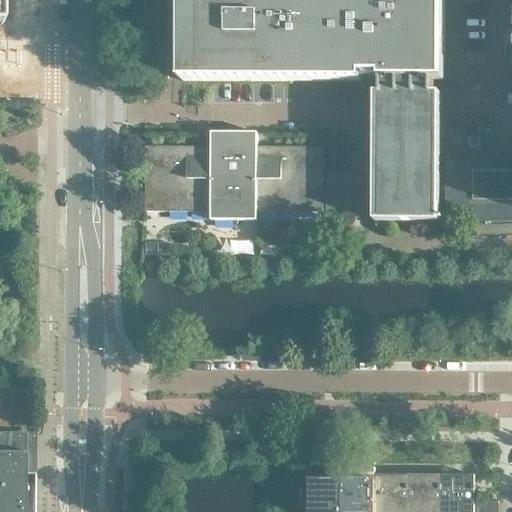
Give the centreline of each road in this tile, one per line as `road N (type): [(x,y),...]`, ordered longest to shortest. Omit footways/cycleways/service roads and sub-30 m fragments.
road 1 (unclassified): [(83,381),(511,381)]
road 2 (tertiary): [(83,381),(81,0)]
road 3 (tertiary): [(82,511),(83,381)]
